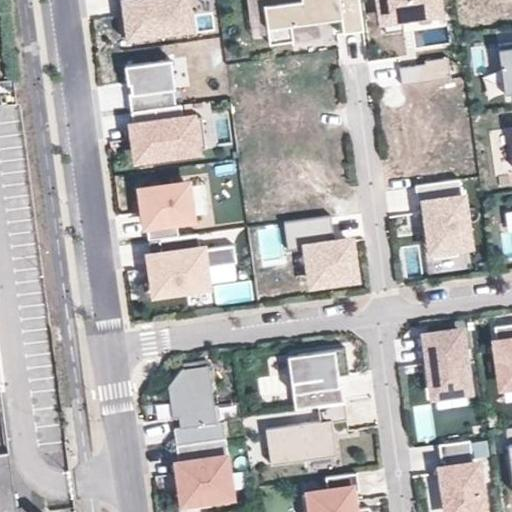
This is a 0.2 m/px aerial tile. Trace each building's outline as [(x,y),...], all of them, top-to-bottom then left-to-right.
[(116,0),(118,7),(128,6),(129,16),(119,17),(121,37),(188,28),(184,0),(116,0)] [(365,30),(360,0),(291,0),(265,4),(271,43),(295,40),(293,24),(318,20),(318,15),(326,14),(332,13),(332,18),(342,17),(344,33),(365,30)] [(443,0),(375,0),(379,26),(409,22),(446,18),(443,0)] [(119,17),(129,16),(128,6),(118,7),(119,17)] [(511,42),(499,44),(506,94),(511,92),(511,42)] [(425,65),(400,68),(402,84),(451,78),(448,58),(425,61),(425,65)] [(141,89),(143,120),(177,115),(176,92),(184,91),(182,62),(132,65),(133,89),(141,89)] [(143,120),(135,121),(141,168),(211,158),(205,112),(177,115),(143,120)] [(475,253),(468,195),(461,195),(459,180),(416,186),(418,200),(420,200),(424,229),(428,259),(475,253)] [(146,222),(148,240),(178,236),(176,220),(191,218),(187,185),(142,190),(145,212),(147,212),(149,222),(146,222)] [(357,254),(355,240),(338,242),(334,213),(286,219),(290,248),(311,245),(317,287),(361,281),(357,254)] [(178,236),(148,240),(154,291),(206,285),(204,267),(238,263),(236,246),(202,249),(200,234),(178,236)] [(511,325),(495,328),(503,387),(511,385),(511,325)] [(460,332),(426,336),(428,352),(431,352),(432,357),(432,363),(430,364),(434,396),(468,391),(460,332)] [(294,414),(320,410),(346,406),(344,388),(341,389),(340,383),(340,378),(350,377),(346,350),(297,357),(302,393),(292,395),(294,414)] [(302,393),(297,357),(286,358),(292,395),(302,393)] [(184,449),(232,442),(230,425),(223,426),(215,369),(187,374),(175,390),(180,422),(186,421),(188,431),(181,432),(184,449)] [(0,511),(2,511),(20,505),(3,371),(0,371),(0,511)] [(349,423),(346,406),(320,410),(322,425),(268,432),(274,468),(339,459),(335,432),(334,426),(349,423)] [(235,462),(232,442),(184,449),(186,467),(189,466),(190,476),(188,477),(192,505),(194,504),(195,511),(218,508),(217,501),(236,498),(231,463),(235,462)] [(470,442),(439,447),(442,464),(444,464),(445,468),(445,471),(449,471),(450,481),(444,482),(448,511),(483,511),(477,467),(473,468),(470,442)] [(360,491),(357,473),(326,478),(328,492),(304,496),(306,511),(370,511),(370,508),(360,509),(354,510),(353,507),(353,504),(359,503),(357,491),(360,491)]
